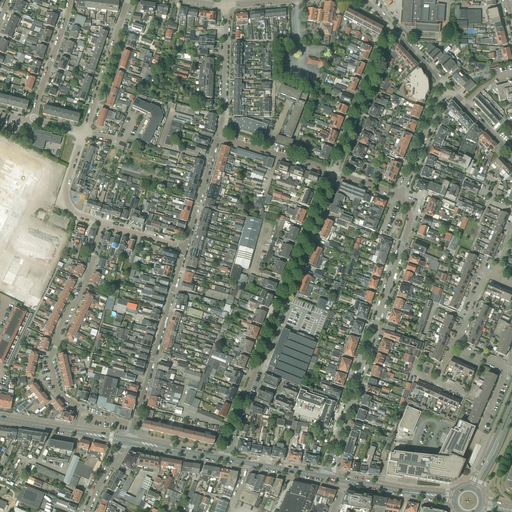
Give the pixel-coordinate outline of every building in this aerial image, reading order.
[(23,9),(22,9),(23,9),(25,10),(28,4),(18,0),(15,6),(23,9)] [(84,8),(85,4),(85,0),(79,0),(79,2),(77,2),(76,9),(84,10),(84,8)] [(411,24),(411,23),(415,23),(414,31),(439,33),(440,24),(436,24),(436,21),(443,22),(445,5),(434,5),(434,4),(435,4),(434,0),(402,0),(401,23),(411,24)] [(147,13),(148,3),(147,3),(147,4),(145,4),(145,3),(141,2),(139,11),(144,12),(143,13),(147,13)] [(305,20),(316,22),(320,23),(333,25),(333,24),(334,24),(332,32),(336,33),(341,17),(337,16),(334,15),(335,7),(336,4),(324,2),(323,11),(307,8),(305,20)] [(152,4),(148,3),(147,13),(150,14),(150,13),(154,13),(155,4),(154,4),(154,5),(152,5),(152,4)] [(23,9),(15,6),(13,12),(20,15),(21,12),(22,12),(23,9),(22,9),(23,9)] [(187,9),(180,8),(178,16),(183,17),(182,21),(181,21),(181,25),(185,25),(186,22),(185,21),(186,17),(185,17),(187,9)] [(497,8),(485,11),(487,22),(500,19),(500,18),(497,8)] [(356,14),(347,10),(343,18),(352,22),(356,14)] [(458,19),(480,20),(480,11),(458,11),(458,19)] [(47,19),(48,19),(56,22),(57,19),(57,18),(57,16),(48,13),(47,15),(48,16),(47,19)] [(204,18),(203,21),(207,21),(210,22),(210,24),(214,24),(214,22),(215,17),(215,13),(211,13),(209,13),(208,17),(207,17),(207,18),(204,18)] [(361,27),(365,19),(356,14),(352,22),(361,27)] [(85,20),(86,19),(77,15),(74,24),(81,27),(83,27),(84,24),(85,20)] [(9,22),(18,26),(21,20),(11,16),(9,22)] [(56,22),(48,19),(47,19),(46,22),(45,21),(44,24),(53,28),(54,26),(55,26),(56,23),(56,22)] [(365,19),(361,27),(369,32),(374,23),(365,19)] [(480,25),(480,20),(458,19),(455,19),(456,29),(466,29),(466,25),(467,25),(472,25),(480,25)] [(15,28),(17,29),(18,26),(9,22),(6,29),(14,32),(15,28)] [(297,34),(296,42),(297,42),(296,45),(293,44),(287,63),(289,64),(289,65),(288,65),(284,73),(308,82),(311,74),(309,73),(310,72),(311,72),(319,54),(318,53),(319,51),(321,51),(325,36),(322,35),(320,35),(317,34),(320,23),(316,22),(313,35),(297,34)] [(383,28),(374,23),(369,32),(378,36),(383,28)] [(81,35),(82,32),(79,31),(80,28),(73,26),(71,32),(81,35)] [(3,35),(11,38),(14,32),(6,29),(3,35)] [(38,34),(42,36),(49,38),(51,32),(44,30),(41,29),(40,29),(38,34)] [(94,35),(99,36),(105,38),(107,33),(99,30),(98,34),(95,32),(94,35)] [(76,40),(78,41),(79,41),(79,40),(80,37),(78,36),(79,35),(80,35),(81,35),(71,32),(69,37),(76,40)] [(38,34),(37,34),(35,38),(39,39),(39,41),(40,41),(47,44),(49,38),(42,36),(38,34)] [(128,41),(135,43),(137,38),(129,35),(128,41)] [(140,41),(150,45),(152,40),(146,38),(142,36),(140,41)] [(504,37),(495,39),(489,39),(484,39),(485,45),(489,45),(497,45),(500,46),(507,44),(505,37),(504,37)] [(2,39),(0,43),(0,45),(6,48),(9,42),(2,39)] [(97,42),(95,41),(91,40),(90,43),(94,44),(95,44),(94,47),(95,48),(102,50),(103,44),(97,42)] [(77,45),(74,44),(67,41),(65,47),(75,51),(77,45)] [(135,43),(128,41),(126,46),(133,49),(135,43)] [(199,47),(198,55),(206,56),(207,49),(213,50),(213,45),(200,43),(200,46),(199,47)] [(356,46),(355,49),(369,54),(371,48),(370,48),(371,46),(362,43),(360,48),(356,46)] [(433,44),(431,43),(426,47),(428,49),(425,52),(429,57),(436,50),(435,50),(431,46),(433,44)] [(37,51),(44,53),(46,48),(39,45),(38,48),(31,45),(30,49),(36,51),(37,51)] [(395,57),(394,57),(402,49),(400,47),(401,47),(399,45),(398,45),(396,47),(397,49),(394,51),(390,55),(389,57),(391,59),(390,62),(393,63),(394,60),(393,58),(395,57)] [(71,52),(74,53),(75,51),(65,47),(63,53),(70,55),(71,52)] [(369,54),(355,49),(349,47),(348,49),(353,51),(354,51),(361,54),(359,57),(361,58),(366,60),(367,60),(368,57),(369,54)] [(403,51),(402,49),(394,57),(395,57),(393,58),(394,60),(394,59),(395,60),(398,57),(400,58),(406,53),(405,52),(406,52),(404,50),(403,51)] [(438,57),(440,59),(446,53),(444,51),(441,54),(437,49),(435,50),(436,50),(429,57),(433,61),(438,57)] [(496,55),(497,57),(509,54),(509,52),(510,52),(509,49),(508,50),(508,49),(501,51),(501,53),(496,55)] [(134,54),(124,50),(122,56),(134,60),(135,58),(133,57),(134,54)] [(44,53),(37,51),(34,57),(42,59),(44,53)] [(100,55),(93,53),(91,53),(88,51),(87,54),(92,56),(91,59),(98,61),(100,55)] [(447,52),(446,53),(440,59),(442,61),(439,64),(443,68),(451,61),(454,58),(450,54),(449,54),(447,52)] [(407,53),(407,54),(406,53),(400,59),(402,61),(395,67),(397,69),(398,68),(410,57),(408,56),(409,55),(407,53)] [(508,62),(507,60),(511,59),(510,59),(511,58),(511,56),(510,56),(509,54),(497,57),(497,60),(503,58),(504,63),(508,62)] [(153,58),(145,55),(143,60),(142,63),(143,63),(146,64),(149,65),(153,58)] [(134,60),(122,56),(120,62),(130,65),(131,61),(134,62),(134,60)] [(4,59),(0,57),(0,63),(5,65),(6,63),(12,65),(14,60),(13,60),(6,57),(5,60),(4,59)] [(411,58),(410,57),(398,68),(400,69),(406,65),(408,67),(414,62),(413,60),(411,58)] [(74,68),(76,69),(79,61),(72,58),(71,61),(76,62),(74,68)] [(84,63),(89,65),(96,67),(98,61),(91,59),(89,58),(88,61),(85,60),(84,63)] [(454,58),(451,61),(443,68),(447,73),(452,68),(454,70),(460,64),(454,58)] [(31,67),(38,69),(40,63),(34,61),(32,64),(29,63),(28,66),(31,67)] [(358,62),(356,65),(354,64),(355,63),(349,61),(347,64),(348,65),(362,70),(365,65),(358,62)] [(416,63),(414,61),(414,62),(408,67),(409,68),(404,73),(406,75),(417,65),(416,64),(416,63)] [(79,65),(86,67),(85,70),(94,73),(96,67),(89,65),(84,63),(81,62),(79,65)] [(120,62),(118,68),(131,72),(131,70),(129,69),(130,65),(120,62)] [(71,73),(66,71),(68,66),(66,65),(60,63),(58,69),(64,71),(64,73),(70,75),(71,73)] [(348,65),(347,67),(354,70),(353,74),(360,77),(362,70),(348,65)] [(409,90),(410,90),(410,93),(408,98),(422,104),(423,104),(424,101),(425,100),(425,99),(425,97),(426,96),(428,96),(428,93),(428,90),(428,87),(428,86),(428,83),(428,81),(427,78),(426,75),(424,76),(423,75),(423,73),(422,72),(421,70),(419,66),(407,77),(409,82),(409,85),(408,85),(405,85),(405,90),(409,90)] [(31,67),(29,73),(36,75),(38,69),(31,67)] [(463,72),(459,68),(451,75),(453,77),(452,78),(457,83),(463,77),(461,74),(463,72)] [(127,75),(117,71),(115,77),(127,81),(129,82),(130,80),(125,78),(127,75)] [(54,79),(60,81),(63,82),(64,79),(61,78),(62,75),(56,73),(54,79)] [(90,84),(92,79),(85,76),(84,79),(81,78),(82,77),(76,75),(74,79),(78,80),(90,84)] [(27,80),(22,78),(21,80),(33,85),(35,79),(29,77),(27,80)] [(342,81),(350,84),(356,86),(358,80),(351,77),(350,81),(343,78),(342,81)] [(461,88),(462,87),(464,89),(472,82),(468,77),(466,79),(463,77),(457,83),(461,88)] [(24,88),(31,90),(33,85),(21,80),(20,82),(26,84),(24,88)] [(82,88),(88,90),(90,84),(78,80),(77,83),(82,85),(82,88)] [(298,102),(297,104),(295,104),(283,134),(291,137),(305,103),(307,96),(301,94),(281,86),(282,83),(275,81),(275,96),(277,97),(278,94),(298,102)] [(341,83),(348,86),(346,89),(354,92),(356,86),(350,84),(342,81),(341,83)] [(485,90),(487,92),(497,83),(495,81),(485,90)] [(505,99),(507,99),(507,100),(511,98),(511,82),(510,83),(510,84),(509,85),(509,84),(497,87),(496,86),(492,90),(497,95),(498,95),(500,102),(505,100),(505,99)] [(120,85),(113,83),(111,89),(124,93),(124,91),(121,90),(122,89),(119,88),(120,85)] [(0,103),(26,110),(28,102),(24,101),(26,93),(22,92),(20,100),(13,98),(15,90),(10,89),(9,97),(1,96),(3,87),(0,86),(0,103)] [(345,91),(334,87),(332,92),(339,95),(341,96),(339,100),(349,104),(352,97),(340,92),(341,90),(344,91),(345,91)] [(48,94),(57,97),(59,93),(67,96),(68,92),(58,89),(57,91),(51,88),(48,94)] [(124,93),(111,89),(109,94),(116,96),(119,97),(120,94),(123,95),(124,93)] [(78,99),(84,102),(86,96),(74,92),(73,94),(79,96),(78,99)] [(116,96),(109,94),(107,100),(122,105),(125,105),(126,103),(118,101),(119,97),(116,96)] [(373,102),(386,107),(388,101),(389,98),(388,97),(387,97),(381,95),(380,94),(378,98),(376,97),(375,100),(374,99),(373,102)] [(477,100),(474,102),(475,104),(478,108),(485,100),(479,94),(474,98),(477,100)] [(390,102),(398,106),(401,99),(393,95),(390,102)] [(42,114),(74,122),(78,123),(80,115),(76,114),(78,106),(74,105),(72,111),(74,111),(73,113),(64,111),(66,103),(62,102),(60,110),(52,108),(54,100),(50,99),(49,105),(50,106),(50,107),(48,106),(48,107),(44,106),(42,114)] [(107,100),(106,106),(112,108),(113,105),(121,107),(122,105),(107,100)] [(132,108),(136,110),(140,102),(136,100),(132,108)] [(485,100),(478,108),(482,112),(490,105),(485,100)] [(445,116),(450,112),(450,111),(455,106),(455,105),(455,104),(454,104),(453,103),(452,101),(452,102),(451,101),(450,102),(448,103),(449,104),(448,104),(449,105),(447,106),(448,107),(446,108),(448,110),(443,114),(445,116)] [(140,102),(136,110),(141,112),(145,104),(140,102)] [(151,105),(146,115),(147,113),(150,115),(159,109),(156,108),(157,106),(151,103),(151,105)] [(150,106),(145,104),(141,112),(146,115),(151,105),(150,105),(150,106)] [(347,108),(339,104),(336,111),(344,115),(347,108)] [(373,105),(371,110),(378,113),(382,115),(384,110),(373,105)] [(406,106),(406,108),(420,114),(421,112),(422,111),(422,110),(422,109),(422,108),(414,105),(413,108),(411,108),(409,108),(410,107),(406,106)] [(494,110),(490,105),(482,112),(486,117),(494,110)] [(455,106),(450,111),(450,112),(454,116),(460,110),(458,108),(456,106),(455,106)] [(405,110),(408,111),(411,113),(409,116),(418,119),(419,119),(419,117),(419,116),(420,114),(406,108),(405,110)] [(108,111),(101,109),(99,114),(115,119),(115,117),(109,115),(107,114),(108,111)] [(162,118),(159,109),(150,115),(152,118),(162,118)] [(379,119),(379,117),(377,116),(378,113),(371,110),(369,115),(379,119)] [(454,116),(452,117),(456,122),(458,120),(458,121),(464,115),(463,114),(462,112),(461,112),(460,110),(454,116)] [(498,114),(494,110),(486,117),(491,121),(498,114)] [(192,117),(178,113),(176,118),(185,120),(191,122),(192,117)] [(216,118),(216,115),(208,113),(208,116),(206,116),(206,119),(207,119),(207,121),(216,123),(216,118)] [(330,120),(333,121),(341,124),(343,119),(337,116),(332,114),(331,114),(330,116),(330,115),(329,116),(331,116),(330,120)] [(505,121),(504,121),(498,114),(491,121),(495,126),(498,123),(500,125),(505,121)] [(465,116),(464,115),(458,121),(463,125),(469,120),(467,118),(467,117),(466,116),(465,116)] [(450,122),(449,121),(447,119),(443,117),(441,124),(446,126),(446,127),(448,125),(449,124),(448,124),(450,122)] [(162,118),(152,118),(150,122),(148,121),(158,126),(162,118)] [(376,125),(377,122),(367,118),(365,124),(373,127),(375,128),(376,125)] [(233,127),(238,129),(263,137),(267,126),(268,126),(269,122),(263,120),(261,124),(246,119),(233,119),(233,123),(234,123),(233,127)] [(101,131),(106,133),(108,128),(105,127),(106,126),(103,125),(104,122),(97,120),(95,126),(102,128),(101,131)] [(470,122),(469,120),(463,125),(461,127),(466,131),(473,124),(473,123),(471,122),(470,122)] [(148,121),(146,126),(155,130),(157,125),(158,126),(148,121)] [(341,124),(333,121),(332,124),(330,123),(329,126),(338,130),(341,124)] [(402,126),(406,127),(405,129),(413,132),(414,130),(414,128),(399,121),(398,124),(402,125),(402,126)] [(363,129),(373,133),(375,128),(373,127),(365,124),(363,129)] [(463,140),(458,152),(470,160),(471,159),(477,143),(478,139),(481,133),(474,125),(468,131),(465,137),(463,140)] [(155,130),(146,126),(144,131),(152,135),(155,130)] [(167,136),(174,138),(175,138),(178,129),(170,126),(170,127),(170,126),(167,136)] [(437,132),(437,133),(444,136),(447,130),(440,127),(438,130),(437,132)] [(43,150),(45,141),(60,145),(61,137),(44,133),(45,132),(33,129),(28,146),(43,150)] [(321,130),(320,133),(335,139),(337,134),(331,131),(330,134),(328,133),(321,130)] [(144,131),(142,135),(150,139),(152,135),(144,131)] [(187,138),(187,140),(191,142),(193,135),(180,131),(179,136),(187,138)] [(398,135),(396,134),(395,136),(398,137),(401,139),(401,138),(409,142),(410,139),(411,137),(411,136),(400,131),(398,135)] [(482,131),(481,133),(478,139),(477,143),(478,145),(480,143),(487,136),(482,131)] [(369,137),(371,138),(372,136),(362,132),(360,137),(368,140),(369,137)] [(335,139),(320,133),(319,137),(325,139),(325,138),(328,139),(326,142),(333,145),(335,139)] [(435,138),(442,141),(444,136),(437,133),(436,135),(435,137),(435,138)] [(142,135),(139,140),(148,144),(150,139),(142,135)] [(174,138),(167,136),(166,136),(164,144),(171,147),(174,138)] [(290,149),(293,141),(277,136),(274,144),(290,149)] [(395,142),(398,143),(398,144),(407,147),(409,144),(408,144),(409,142),(401,138),(401,139),(398,137),(395,136),(394,138),(397,139),(395,142)] [(487,136),(480,143),(478,145),(481,148),(480,149),(490,140),(487,136)] [(209,140),(197,137),(195,143),(207,146),(208,143),(209,144),(209,141),(208,141),(209,140)] [(369,144),(367,143),(368,140),(360,137),(358,142),(368,146),(369,144)] [(433,143),(433,144),(440,146),(444,148),(446,142),(442,141),(435,138),(434,140),(434,141),(433,142),(433,143)] [(483,152),(486,150),(493,143),(490,140),(480,149),(483,152)] [(488,151),(485,154),(487,155),(488,153),(496,146),(493,143),(486,150),(488,151)] [(295,144),(292,151),(297,153),(300,145),(295,144)] [(431,155),(467,169),(470,160),(458,152),(457,155),(432,144),(428,154),(431,155)] [(322,149),(321,151),(329,154),(331,148),(323,145),(322,149)] [(357,145),(355,150),(365,154),(367,149),(357,145)] [(388,145),(388,147),(390,148),(393,149),(396,150),(396,151),(404,154),(405,151),(406,152),(407,149),(406,149),(406,148),(397,145),(396,148),(393,147),(391,146),(388,145)] [(87,152),(93,154),(95,155),(97,149),(89,146),(87,152)] [(187,147),(186,151),(198,155),(199,153),(204,155),(206,149),(196,146),(195,149),(187,147)] [(219,153),(228,155),(229,152),(234,154),(236,150),(222,146),(219,153)] [(47,168),(47,165),(26,157),(23,157),(22,154),(5,147),(5,166),(3,166),(2,170),(2,167),(1,163),(0,163),(0,176),(26,188),(27,188),(28,191),(35,191),(33,190),(36,189),(39,182),(38,177),(39,173),(36,172),(45,172),(47,168)] [(388,147),(387,150),(391,152),(390,155),(394,157),(394,156),(402,159),(403,159),(404,156),(403,156),(404,154),(396,151),(396,150),(393,149),(390,148),(388,147)] [(236,148),(236,150),(234,154),(263,163),(262,167),(271,170),(274,160),(236,148)] [(315,149),(314,151),(318,153),(320,154),(318,157),(326,161),(329,154),(321,151),(319,151),(315,149)] [(353,155),(363,159),(365,154),(355,150),(353,155)] [(93,161),(94,161),(95,158),(92,157),(93,154),(87,152),(85,158),(93,161)] [(233,157),(228,155),(219,153),(218,157),(231,161),(232,159),(233,157)] [(427,157),(426,160),(438,165),(440,166),(446,168),(447,165),(442,162),(441,163),(439,162),(435,161),(436,159),(429,156),(428,158),(427,157)] [(83,163),(91,166),(92,166),(93,161),(85,158),(83,163)] [(193,164),(202,166),(204,161),(192,158),(191,161),(194,161),(193,164)] [(492,164),(496,168),(503,162),(499,158),(492,164)] [(363,163),(351,159),(348,164),(360,169),(361,166),(362,166),(363,163)] [(469,174),(471,168),(474,161),(471,159),(470,160),(467,169),(465,172),(469,174)] [(426,163),(425,165),(433,168),(433,166),(437,167),(437,168),(439,168),(445,171),(451,173),(452,170),(450,169),(446,168),(440,166),(438,165),(426,160),(425,163),(426,163)] [(274,171),(279,172),(279,171),(282,172),(285,163),(280,162),(277,161),(274,171)] [(390,161),(389,163),(388,163),(387,163),(386,166),(387,166),(388,166),(398,170),(400,165),(390,161)] [(224,169),(229,170),(232,171),(233,169),(229,168),(225,167),(224,167),(225,164),(217,162),(215,166),(224,169)] [(506,165),(503,162),(496,168),(500,172),(502,170),(508,164),(508,163),(506,165)] [(87,171),(89,172),(91,166),(83,163),(81,169),(87,171)] [(287,173),(289,174),(292,166),(290,165),(285,163),(282,172),(287,173)] [(502,170),(505,173),(511,167),(508,164),(502,170)] [(292,175),(297,177),(299,168),(294,167),(292,166),(289,174),(292,175)] [(388,166),(386,172),(396,176),(398,170),(388,166)] [(191,173),(200,176),(201,171),(185,167),(184,169),(191,171),(191,173)] [(381,170),(375,167),(371,178),(374,179),(377,170),(380,172),(381,170)] [(440,176),(438,175),(431,172),(432,170),(424,167),(423,169),(422,171),(434,176),(433,177),(439,179),(440,176)] [(303,181),(304,179),(304,178),(307,171),(304,171),(304,170),(299,168),(297,177),(302,178),(303,179),(303,181)] [(253,169),(251,173),(255,174),(263,177),(264,174),(265,173),(257,170),(255,169),(253,169)] [(225,174),(222,173),(214,171),(213,175),(221,178),(227,179),(228,177),(225,176),(225,174)] [(304,178),(304,179),(303,181),(304,181),(305,179),(306,180),(311,182),(314,173),(309,172),(307,171),(304,178)] [(394,181),(396,176),(386,172),(384,177),(391,180),(389,183),(392,184),(393,181),(394,181)] [(314,173),(311,182),(316,183),(316,185),(318,186),(321,178),(318,177),(319,175),(314,173)] [(485,176),(481,174),(478,173),(476,179),(483,181),(485,176)] [(227,179),(221,178),(213,175),(212,180),(220,182),(224,183),(226,184),(227,179)] [(279,180),(277,179),(275,184),(294,190),(295,185),(294,185),(293,184),(291,184),(279,180)] [(224,183),(220,182),(212,180),(210,184),(223,188),(224,183)] [(461,188),(466,190),(470,180),(468,180),(467,182),(464,181),(461,188)] [(84,183),(77,181),(75,186),(77,187),(76,191),(78,191),(77,193),(85,195),(86,193),(88,194),(89,191),(83,189),(85,183),(84,183)] [(441,202),(443,199),(444,197),(449,183),(443,181),(441,187),(437,185),(429,182),(426,181),(425,182),(421,181),(420,182),(418,181),(417,184),(415,187),(416,187),(418,188),(418,189),(422,191),(423,190),(426,191),(427,190),(429,191),(428,191),(432,192),(439,195),(438,196),(437,199),(441,201),(441,202)] [(338,191),(354,198),(359,200),(361,201),(364,194),(365,191),(341,183),(338,191)] [(451,187),(450,190),(457,193),(459,187),(456,186),(455,186),(450,184),(449,186),(451,187)] [(477,186),(474,185),(471,192),(476,194),(480,185),(478,184),(477,186)] [(208,191),(217,193),(219,188),(210,185),(208,191)] [(95,190),(97,190),(98,187),(96,186),(95,190),(94,189),(92,195),(91,198),(90,198),(89,201),(87,201),(85,208),(90,209),(92,202),(94,196),(94,194),(95,190)] [(186,191),(185,193),(194,196),(195,191),(184,187),(183,190),(186,191)] [(444,197),(446,198),(448,195),(450,195),(452,196),(454,197),(455,198),(457,193),(450,190),(449,192),(447,191),(444,197)] [(100,212),(105,192),(102,191),(100,197),(99,197),(98,200),(100,201),(99,205),(97,204),(95,211),(100,212)] [(206,197),(215,200),(219,201),(220,198),(216,197),(217,193),(208,191),(206,197)] [(306,191),(304,195),(303,197),(310,200),(313,194),(306,191)] [(345,201),(344,200),(345,197),(337,194),(334,200),(341,202),(344,203),(345,201)] [(371,197),(364,194),(361,201),(369,204),(370,204),(371,203),(370,202),(371,197)] [(310,200),(303,197),(303,200),(301,203),(308,206),(310,200)] [(105,206),(103,205),(100,213),(105,214),(109,199),(109,198),(107,198),(106,201),(107,201),(105,206)] [(373,198),(371,203),(383,208),(386,202),(373,198)] [(458,206),(457,208),(460,209),(463,200),(458,198),(455,205),(458,206)] [(205,203),(218,207),(220,207),(222,207),(222,205),(218,204),(219,202),(206,199),(205,203)] [(429,202),(428,204),(437,207),(440,208),(442,203),(438,202),(430,199),(429,200),(428,201),(429,202)] [(334,200),(332,206),(341,210),(342,207),(340,206),(341,202),(334,200)] [(463,200),(460,209),(462,210),(463,208),(466,209),(468,202),(463,200)] [(114,204),(112,208),(110,215),(115,217),(119,203),(116,202),(116,205),(114,204)] [(123,204),(119,202),(119,203),(115,217),(119,218),(123,204)] [(178,209),(181,210),(189,213),(191,208),(179,204),(172,202),(171,205),(179,207),(178,209)] [(427,208),(426,209),(435,212),(438,213),(443,215),(444,215),(445,213),(440,211),(439,211),(440,209),(436,207),(437,207),(428,204),(428,205),(427,206),(426,207),(427,208)] [(473,212),(475,213),(478,206),(473,204),(470,213),(472,214),(473,212)] [(350,224),(352,218),(350,217),(351,214),(341,210),(332,206),(329,212),(336,215),(337,213),(340,214),(338,219),(347,223),(350,224)] [(369,207),(368,210),(381,215),(383,209),(374,206),(372,208),(369,207)] [(484,209),(478,206),(475,213),(478,214),(477,217),(480,218),(484,209)] [(288,208),(287,211),(288,211),(289,212),(293,214),(296,215),(303,218),(306,212),(299,209),(296,207),(294,211),(288,208)] [(460,209),(457,208),(455,207),(453,213),(459,216),(462,210),(460,209)] [(128,216),(130,210),(127,209),(128,209),(124,208),(120,218),(126,220),(128,216)] [(202,214),(217,218),(218,213),(203,209),(202,214)] [(434,215),(439,216),(439,217),(443,218),(444,215),(443,215),(426,209),(426,211),(425,211),(424,213),(425,214),(433,217),(434,215)] [(381,215),(368,210),(367,212),(370,213),(369,216),(379,220),(381,215)] [(133,213),(130,221),(133,222),(133,223),(136,224),(136,223),(137,223),(139,213),(140,213),(133,211),(133,213)] [(287,211),(286,214),(288,214),(292,216),(291,220),(294,221),(301,224),(303,218),(296,215),(293,214),(289,212),(288,211),(287,211)] [(499,211),(497,216),(506,219),(508,215),(499,211)] [(176,216),(175,219),(186,222),(188,217),(173,213),(171,212),(170,215),(176,216)] [(139,213),(137,223),(138,223),(137,224),(140,225),(140,224),(143,225),(145,217),(145,216),(142,215),(143,214),(139,213)] [(495,221),(504,224),(506,219),(497,216),(495,221)] [(164,217),(163,220),(171,223),(171,222),(173,223),(172,226),(176,227),(177,227),(184,229),(185,223),(164,217)] [(239,224),(242,225),(244,219),(236,217),(234,222),(239,224)] [(247,217),(244,227),(259,231),(262,220),(247,217)] [(365,219),(364,221),(376,226),(378,221),(367,217),(366,219),(365,219)] [(439,225),(441,221),(433,219),(432,220),(428,219),(423,218),(423,220),(422,220),(421,222),(422,223),(421,223),(430,226),(433,227),(434,224),(435,224),(436,223),(439,225)] [(337,219),(335,224),(345,227),(347,223),(338,219),(337,219)] [(146,220),(145,225),(158,229),(159,227),(166,230),(166,231),(182,236),(183,231),(146,220)] [(284,221),(279,220),(278,223),(276,228),(281,230),(284,221)] [(323,228),(329,231),(334,233),(336,228),(332,227),(334,223),(326,220),(323,228)] [(376,226),(364,221),(363,224),(366,225),(365,228),(364,229),(369,231),(369,230),(374,232),(376,226)] [(495,221),(493,225),(502,229),(504,224),(495,221)] [(493,225),(491,230),(502,235),(500,234),(502,229),(493,225)] [(288,229),(290,230),(289,230),(288,233),(296,236),(299,230),(289,226),(288,229)] [(427,233),(435,236),(438,237),(439,233),(429,230),(429,228),(421,226),(420,226),(419,228),(420,229),(419,230),(427,233)] [(197,231),(206,234),(211,235),(212,233),(207,231),(207,229),(198,227),(197,231)] [(244,227),(242,236),(256,240),(259,231),(244,227)] [(274,232),(273,237),(278,239),(280,234),(281,230),(276,228),(274,232)] [(327,242),(330,234),(333,235),(334,233),(329,231),(323,228),(320,237),(321,237),(321,239),(325,241),(327,242)] [(370,231),(369,231),(364,229),(361,228),(361,229),(360,231),(359,233),(368,236),(370,231)] [(88,238),(90,238),(90,237),(94,238),(96,231),(95,231),(96,230),(93,229),(93,230),(90,229),(88,238)] [(430,238),(434,239),(435,236),(427,233),(419,230),(419,232),(418,232),(417,234),(418,235),(426,238),(427,236),(430,237),(430,238)] [(500,240),(502,235),(491,230),(494,232),(492,236),(500,240)] [(112,244),(114,238),(110,237),(111,235),(106,233),(102,245),(105,246),(106,244),(106,242),(108,243),(112,244)] [(285,235),(284,238),(294,242),(296,236),(288,233),(287,236),(285,235)] [(452,235),(446,233),(443,240),(449,242),(452,235)] [(207,239),(205,238),(195,235),(194,240),(206,243),(209,244),(210,242),(207,241),(207,239)] [(377,244),(379,245),(389,248),(390,246),(389,246),(391,243),(389,242),(390,239),(380,235),(379,238),(379,239),(377,244)] [(114,250),(115,245),(117,245),(120,237),(115,236),(114,238),(112,244),(111,249),(108,256),(112,257),(114,250)] [(242,236),(239,246),(254,250),(256,240),(242,236)] [(454,236),(449,248),(454,251),(459,239),(454,236)] [(492,236),(490,241),(498,244),(500,240),(492,236)] [(124,246),(125,247),(127,239),(122,237),(120,245),(117,256),(121,257),(124,246)] [(135,242),(130,240),(125,255),(128,256),(129,253),(131,253),(133,249),(135,242)] [(424,255),(424,254),(428,246),(416,241),(412,250),(424,255)] [(496,249),(498,244),(490,241),(488,246),(496,249)] [(279,249),(281,250),(282,250),(289,253),(292,247),(282,243),(280,249),(279,249)] [(193,244),(192,249),(204,252),(206,253),(206,250),(204,249),(205,248),(193,244)] [(389,248),(379,245),(377,250),(387,254),(387,253),(389,248)] [(229,279),(237,282),(237,281),(241,267),(248,270),(254,250),(239,246),(233,265),(229,279)] [(270,246),(267,254),(272,256),(274,253),(271,252),(273,248),(275,249),(276,248),(273,247),(270,246)] [(315,248),(312,256),(318,259),(323,261),(324,258),(322,257),(323,255),(321,254),(323,250),(317,248),(315,248)] [(169,251),(164,250),(163,252),(161,252),(154,250),(153,253),(175,260),(177,254),(176,253),(169,251)] [(281,250),(280,253),(279,253),(278,256),(287,259),(289,253),(282,250),(281,250)] [(492,259),(494,253),(486,250),(484,255),(492,259)] [(374,256),(375,256),(385,260),(387,253),(387,254),(379,251),(379,252),(376,251),(375,253),(374,256)] [(476,259),(477,256),(469,252),(466,258),(478,264),(479,262),(476,261),(476,259)] [(189,257),(198,260),(204,262),(204,260),(204,259),(199,258),(200,256),(190,253),(189,257)] [(272,256),(267,254),(265,257),(263,256),(261,262),(267,264),(269,259),(271,260),(272,256)] [(424,257),(428,259),(437,263),(438,260),(426,254),(424,257)] [(161,260),(160,263),(173,267),(175,263),(174,263),(175,261),(156,255),(156,258),(161,260)] [(357,261),(358,258),(354,256),(350,255),(348,262),(353,264),(354,260),(357,261)] [(312,256),(309,264),(311,265),(310,266),(319,270),(322,262),(323,261),(318,259),(312,256)] [(385,260),(375,256),(373,262),(383,265),(384,262),(385,262),(385,260)] [(425,263),(424,263),(425,262),(423,262),(419,261),(420,259),(411,256),(411,257),(410,257),(410,258),(409,258),(408,261),(409,261),(409,262),(429,269),(437,271),(439,264),(437,263),(428,259),(427,259),(426,263),(425,263)] [(100,258),(97,266),(103,268),(106,260),(100,258)] [(466,258),(464,263),(472,267),(473,265),(474,264),(477,265),(478,264),(466,258)] [(275,263),(276,264),(275,267),(283,270),(285,264),(276,260),(275,263)] [(348,262),(346,268),(351,270),(352,267),(355,268),(356,265),(353,264),(348,262)] [(86,267),(78,264),(77,267),(73,265),(70,264),(67,263),(66,264),(69,266),(83,273),(86,267)] [(472,269),(472,267),(464,263),(462,268),(474,273),(475,271),(472,270),(472,269)] [(406,269),(406,270),(417,273),(418,273),(418,271),(418,270),(419,268),(408,264),(407,266),(406,267),(406,269)] [(171,274),(172,269),(159,265),(159,267),(155,266),(154,269),(171,274)] [(368,268),(369,269),(381,273),(382,270),(381,270),(382,268),(372,265),(371,267),(368,266),(368,268)] [(74,271),(73,275),(80,279),(83,273),(69,266),(68,268),(74,271)] [(195,273),(206,276),(207,273),(186,267),(185,272),(194,275),(195,273)] [(273,270),(274,271),(273,273),(280,276),(283,270),(275,267),(273,270)] [(460,273),(462,274),(471,277),(468,276),(469,274),(470,273),(473,275),(474,273),(462,268),(460,273)] [(170,276),(171,274),(154,269),(153,271),(157,273),(157,275),(170,278),(171,276),(170,276)] [(368,271),(372,273),(371,275),(379,278),(380,275),(381,273),(369,269),(368,271)] [(102,275),(94,272),(92,277),(105,284),(106,282),(100,279),(102,275)] [(193,277),(204,281),(205,278),(202,277),(194,275),(185,272),(183,277),(192,279),(193,277)] [(414,280),(415,280),(421,283),(422,279),(412,276),(413,274),(405,272),(404,273),(404,274),(404,275),(404,277),(414,280)] [(462,274),(460,278),(469,282),(471,277),(462,274)] [(60,280),(73,286),(76,280),(69,276),(67,280),(64,279),(63,279),(61,278),(55,275),(54,277),(60,280)] [(140,275),(138,280),(140,280),(154,284),(155,280),(150,279),(150,278),(140,275)] [(304,275),(301,283),(308,286),(312,288),(316,289),(317,287),(313,286),(308,284),(309,282),(313,283),(314,279),(304,275)] [(359,279),(369,282),(376,285),(377,284),(378,283),(377,283),(378,280),(370,278),(370,280),(360,276),(359,277),(359,276),(356,275),(354,278),(356,278),(359,279)] [(92,277),(89,283),(96,287),(98,283),(101,285),(102,285),(104,286),(105,284),(92,277)] [(182,281),(192,284),(195,285),(196,283),(192,282),(193,282),(191,282),(192,279),(183,277),(182,281)] [(412,283),(420,286),(421,283),(415,280),(414,280),(411,279),(404,277),(403,279),(403,278),(402,281),(412,285),(412,283)] [(159,284),(167,286),(169,280),(161,278),(158,278),(156,283),(159,284)] [(376,285),(369,282),(359,279),(356,278),(356,280),(358,281),(364,283),(363,287),(367,288),(367,287),(375,290),(375,288),(376,287),(377,286),(376,285)] [(460,278),(458,283),(467,286),(469,282),(460,278)] [(63,288),(71,292),(73,286),(60,280),(59,282),(61,283),(65,285),(63,288)] [(262,286),(263,287),(264,287),(264,288),(273,291),(273,289),(274,290),(276,286),(275,285),(275,284),(267,281),(266,281),(265,281),(264,281),(263,283),(262,284),(262,286)] [(195,293),(196,286),(182,282),(180,289),(195,293)] [(301,283),(298,292),(300,292),(299,294),(308,298),(311,290),(312,288),(308,286),(301,283)] [(406,293),(411,294),(413,287),(401,283),(401,284),(400,286),(400,287),(399,289),(407,292),(406,293)] [(465,291),(467,286),(458,283),(456,288),(465,291)] [(494,285),(489,283),(486,292),(491,294),(494,285)] [(155,291),(155,292),(157,292),(157,293),(158,293),(158,292),(165,294),(167,288),(155,284),(154,287),(155,287),(154,288),(153,287),(152,287),(145,285),(143,290),(151,292),(151,293),(154,293),(155,291)] [(491,294),(496,296),(499,287),(494,285),(491,294)] [(504,289),(499,287),(496,296),(500,298),(504,289)] [(68,298),(71,292),(63,288),(62,292),(58,290),(55,289),(54,291),(57,292),(61,294),(68,298)] [(500,298),(505,300),(508,291),(504,289),(500,298)] [(163,302),(165,296),(154,293),(151,293),(151,292),(143,290),(142,290),(141,294),(149,296),(149,295),(152,296),(151,298),(163,302)] [(362,291),(362,292),(355,290),(354,293),(372,298),(373,296),(374,294),(373,294),(366,291),(366,292),(362,291)] [(58,299),(66,302),(68,298),(61,294),(57,292),(54,291),(53,293),(56,294),(60,296),(58,299)] [(262,291),(260,298),(262,299),(270,302),(273,296),(266,293),(262,291)] [(415,296),(410,294),(399,291),(398,293),(397,294),(397,295),(397,296),(397,297),(406,300),(407,297),(411,298),(412,299),(414,299),(415,296)] [(96,301),(97,301),(93,299),(95,295),(87,292),(84,298),(98,305),(99,303),(96,301)] [(461,300),(463,296),(455,292),(453,297),(461,300)] [(372,298),(354,293),(354,295),(364,298),(363,301),(370,303),(371,303),(372,301),(371,300),(372,298)] [(232,307),(232,306),(234,297),(228,295),(225,305),(223,310),(230,312),(230,311),(231,306),(232,307)] [(109,296),(109,297),(106,308),(111,309),(111,307),(112,308),(115,298),(112,297),(109,296)] [(46,300),(63,309),(66,302),(58,299),(57,303),(53,301),(50,300),(45,297),(44,299),(46,300)] [(142,297),(141,300),(148,302),(149,302),(148,305),(153,306),(161,309),(163,303),(149,299),(142,297)] [(258,297),(257,301),(260,302),(259,305),(260,305),(268,308),(270,302),(262,299),(260,298),(258,297)] [(453,297),(451,302),(459,305),(461,300),(453,297)] [(98,305),(84,298),(82,303),(89,307),(93,309),(95,306),(97,307),(98,305)] [(137,306),(138,304),(128,301),(119,298),(115,310),(125,312),(135,315),(136,311),(137,306)] [(319,298),(316,306),(324,309),(326,302),(319,298)] [(395,301),(394,303),(404,307),(411,309),(410,309),(411,306),(405,304),(406,302),(396,299),(396,301),(395,301)] [(53,311),(60,314),(63,309),(46,300),(45,302),(51,305),(55,307),(53,311)] [(355,300),(352,309),(356,311),(357,311),(367,314),(368,311),(367,311),(368,308),(365,307),(367,304),(355,300)] [(432,302),(431,302),(426,300),(424,307),(430,309),(432,302)] [(457,310),(459,305),(451,302),(448,307),(457,310)] [(93,316),(94,314),(91,312),(88,310),(89,307),(82,303),(79,309),(93,316)] [(393,308),(403,312),(404,309),(410,311),(411,309),(404,307),(394,303),(393,306),(394,306),(393,308)] [(188,312),(187,315),(201,319),(203,312),(189,308),(187,307),(176,305),(174,310),(182,311),(183,309),(185,309),(184,311),(188,312)] [(257,316),(263,319),(266,313),(257,309),(258,307),(253,305),(252,305),(251,308),(256,310),(255,312),(257,313),(255,316),(257,316)] [(484,305),(481,310),(490,314),(492,309),(484,305)] [(15,307),(13,312),(24,317),(26,312),(15,307)] [(93,316),(79,309),(76,315),(84,318),(86,315),(92,318),(93,316)] [(436,313),(443,318),(445,315),(438,309),(436,313)] [(45,311),(44,313),(58,320),(60,314),(53,311),(51,314),(48,312),(45,311)] [(150,319),(157,321),(159,316),(142,311),(141,314),(149,316),(150,317),(150,319)] [(357,311),(355,317),(364,320),(365,318),(366,318),(367,314),(357,311)] [(391,313),(390,316),(399,319),(400,316),(402,317),(403,314),(393,311),(392,313),(391,313)] [(22,322),(24,317),(13,312),(11,317),(22,322)] [(48,322),(55,325),(58,320),(44,313),(43,315),(49,318),(48,322)] [(172,317),(186,321),(186,318),(183,317),(183,318),(182,318),(183,315),(181,315),(173,313),(172,317)] [(84,318),(76,315),(74,320),(88,327),(89,325),(86,323),(82,321),(84,318)] [(263,319),(257,316),(255,316),(254,315),(252,320),(248,318),(246,322),(251,324),(252,321),(261,325),(263,319)] [(454,320),(455,318),(446,315),(444,319),(456,324),(457,323),(454,322),(454,320)] [(486,323),(488,318),(480,315),(478,319),(486,323)] [(348,326),(352,327),(362,330),(363,326),(362,326),(363,324),(353,321),(353,318),(352,318),(346,316),(345,316),(344,319),(350,321),(348,326)] [(389,322),(399,326),(400,323),(398,322),(399,319),(390,316),(389,320),(390,320),(389,322)] [(11,317),(8,321),(19,326),(22,322),(11,317)] [(33,321),(52,331),(55,325),(48,322),(46,325),(43,323),(40,322),(34,319),(33,321)] [(147,327),(155,329),(157,324),(140,319),(140,320),(141,321),(140,322),(144,323),(144,324),(147,325),(147,327)] [(420,319),(418,326),(424,328),(426,321),(420,319)] [(444,319),(442,324),(450,328),(451,326),(452,325),(455,326),(456,324),(444,319)] [(484,328),(486,323),(478,319),(476,324),(484,328)] [(511,333),(511,331),(511,323),(510,328),(509,328),(510,326),(506,324),(506,322),(500,319),(494,333),(500,336),(502,332),(505,334),(497,353),(505,356),(511,340),(511,333)] [(88,327),(74,320),(71,326),(79,329),(80,326),(84,328),(84,327),(87,329),(88,327)] [(248,327),(247,330),(257,334),(259,329),(250,325),(251,324),(246,322),(242,320),(241,325),(248,327)] [(6,326),(17,331),(19,326),(8,321),(6,326)] [(42,333),(49,337),(52,331),(33,321),(32,323),(38,326),(41,327),(40,327),(44,329),(42,333)] [(169,326),(182,330),(184,330),(185,330),(185,329),(180,327),(180,324),(171,322),(169,326)] [(392,333),(403,337),(404,333),(400,332),(400,331),(396,330),(397,327),(388,324),(387,324),(386,326),(387,327),(386,329),(393,331),(392,333)] [(449,330),(450,328),(442,324),(440,329),(452,334),(453,332),(450,331),(449,330)] [(482,332),(484,328),(476,324),(474,329),(482,332)] [(6,326),(4,330),(15,336),(17,331),(6,326)] [(79,329),(71,326),(69,331),(76,334),(80,336),(83,338),(85,339),(86,337),(81,334),(77,333),(79,329)] [(137,330),(146,332),(146,334),(153,336),(155,331),(142,327),(138,326),(137,330)] [(180,334),(182,330),(169,326),(168,330),(181,334),(180,334)] [(415,333),(421,335),(424,328),(418,326),(415,333)] [(362,330),(352,327),(350,332),(359,335),(360,333),(361,333),(362,330)] [(27,328),(26,331),(24,336),(26,337),(28,332),(31,333),(32,331),(30,330),(27,328)] [(283,379),(300,386),(300,385),(315,347),(317,348),(320,341),(318,340),(317,343),(316,342),(315,341),(283,329),(268,366),(265,374),(283,379)] [(438,334),(440,335),(441,334),(446,337),(447,337),(447,335),(448,335),(451,336),(452,334),(440,329),(438,334)] [(474,329),(472,333),(480,337),(482,332),(474,329)] [(15,336),(4,330),(2,335),(13,340),(15,336)] [(167,335),(180,338),(181,336),(181,334),(168,330),(167,335)] [(243,332),(243,333),(242,335),(246,336),(255,340),(257,334),(247,330),(246,333),(243,332)] [(82,340),(83,338),(80,336),(76,334),(69,331),(66,338),(73,341),(75,337),(79,338),(82,340)] [(419,342),(403,337),(392,333),(385,331),(383,337),(398,342),(398,343),(401,344),(415,348),(415,349),(420,351),(421,352),(423,347),(424,344),(419,342)] [(478,342),(480,337),(472,333),(470,338),(478,342)] [(440,335),(439,339),(447,343),(449,338),(447,337),(446,337),(441,334),(440,335)] [(0,339),(11,345),(13,340),(2,335),(0,339)] [(345,340),(345,341),(357,345),(358,342),(357,341),(358,339),(348,336),(347,338),(346,337),(346,338),(345,338),(345,340)] [(29,338),(28,340),(31,340),(30,342),(33,343),(48,346),(50,340),(40,338),(39,341),(41,341),(41,342),(37,341),(34,340),(34,342),(33,342),(34,339),(29,338)] [(476,347),(478,342),(470,338),(467,343),(476,347)] [(0,339),(0,345),(9,349),(11,345),(0,339)] [(142,345),(150,347),(151,342),(140,339),(140,340),(137,339),(136,343),(142,344),(142,345)] [(181,346),(178,345),(173,344),(174,341),(166,339),(164,343),(172,346),(180,348),(181,346)] [(439,339),(436,344),(445,347),(447,343),(439,339)] [(245,343),(244,346),(252,349),(254,344),(245,340),(245,343)] [(381,342),(380,346),(390,349),(392,350),(394,344),(382,340),(382,343),(381,342)] [(357,345),(345,341),(343,342),(343,343),(344,345),(345,345),(344,348),(354,352),(355,348),(355,349),(357,345)] [(36,346),(40,347),(39,350),(47,352),(48,346),(33,343),(33,345),(36,346)] [(163,348),(171,350),(174,351),(175,349),(179,350),(178,350),(183,352),(184,349),(180,348),(172,346),(164,343),(163,348)] [(148,354),(149,348),(136,344),(135,347),(141,348),(140,351),(148,354)] [(443,352),(445,347),(436,344),(434,349),(443,352)] [(0,345),(0,350),(6,354),(9,349),(0,345)] [(235,347),(233,350),(239,353),(240,351),(249,354),(252,349),(244,346),(240,345),(239,349),(235,347)] [(379,351),(388,354),(390,349),(380,346),(379,349),(379,351)] [(138,359),(138,358),(146,360),(147,355),(121,347),(120,351),(128,353),(128,352),(135,354),(134,357),(138,359)] [(174,353),(174,351),(171,350),(163,348),(162,352),(182,358),(183,356),(177,354),(174,353)] [(354,352),(344,348),(342,354),(352,357),(352,355),(353,355),(354,352)] [(417,358),(420,351),(415,349),(413,349),(411,356),(414,357),(417,358)] [(434,349),(433,353),(441,357),(443,352),(434,349)] [(22,356),(25,356),(37,359),(39,352),(31,351),(30,355),(25,354),(23,353),(22,356)] [(231,358),(215,352),(212,351),(209,359),(214,361),(228,366),(230,362),(231,358)] [(67,356),(66,353),(58,354),(59,361),(67,359),(74,357),(74,355),(71,356),(67,356)] [(170,358),(173,359),(174,357),(162,353),(160,359),(167,361),(168,359),(170,359),(170,358)] [(439,362),(441,357),(433,353),(430,358),(439,362)] [(246,364),(248,358),(240,355),(239,356),(238,356),(235,354),(233,359),(246,364)] [(388,360),(389,358),(377,354),(376,358),(388,362),(390,363),(391,361),(388,360)] [(405,362),(409,363),(412,364),(414,357),(411,356),(408,355),(405,362)] [(25,356),(25,359),(29,360),(28,363),(36,365),(37,359),(25,356)] [(111,361),(112,361),(123,364),(124,359),(113,356),(111,361)] [(74,357),(67,359),(59,361),(61,366),(68,365),(68,361),(72,360),(75,360),(74,357)] [(246,364),(233,359),(231,358),(230,362),(236,364),(235,366),(244,369),(246,364)] [(338,360),(338,361),(337,363),(349,367),(350,364),(350,363),(350,361),(342,358),(342,359),(340,358),(340,360),(339,360),(338,360)] [(236,372),(234,375),(225,371),(226,369),(232,371),(233,368),(228,366),(214,361),(209,359),(206,366),(206,367),(211,369),(212,369),(227,375),(233,377),(239,380),(242,374),(236,372)] [(447,367),(452,370),(456,361),(451,359),(447,367)] [(133,363),(133,365),(143,368),(145,363),(137,360),(136,363),(133,363)] [(176,367),(185,369),(194,372),(195,369),(197,364),(183,360),(182,363),(178,361),(176,367)] [(452,370),(457,372),(461,363),(456,361),(452,370)] [(169,370),(170,367),(169,366),(159,363),(157,369),(167,372),(167,373),(174,375),(176,372),(169,370)] [(336,367),(337,367),(337,369),(347,373),(347,371),(348,371),(349,367),(337,363),(336,366),(336,367)] [(457,372),(461,374),(465,365),(461,363),(457,372)] [(461,374),(466,376),(470,368),(465,365),(461,374)] [(142,376),(143,370),(130,366),(129,370),(132,371),(131,373),(132,373),(132,374),(142,376)] [(206,367),(206,366),(204,366),(203,369),(204,370),(203,375),(208,377),(210,374),(212,369),(211,369),(206,367)] [(391,374),(384,372),(385,370),(381,368),(380,368),(374,366),(373,367),(373,366),(372,368),(373,369),(372,371),(390,377),(391,374)] [(22,368),(22,371),(26,372),(25,376),(33,378),(34,371),(22,368)] [(471,378),(475,370),(470,368),(466,376),(471,378)] [(77,372),(77,370),(77,369),(62,373),(63,379),(71,377),(70,373),(77,372)] [(123,373),(116,371),(108,369),(106,375),(116,378),(116,377),(134,382),(135,376),(123,373)] [(201,374),(199,374),(194,372),(185,369),(182,377),(185,378),(199,382),(201,374)] [(390,377),(372,371),(371,373),(370,375),(371,375),(370,376),(378,378),(379,376),(391,381),(392,378),(390,377)] [(257,389),(252,400),(255,400),(255,401),(269,406),(270,403),(271,400),(272,398),(273,398),(274,396),(273,395),(275,390),(276,388),(277,385),(276,384),(276,383),(273,382),(275,378),(265,374),(263,373),(259,383),(257,389)] [(336,374),(334,374),(333,378),(344,382),(345,380),(344,380),(346,376),(337,373),(336,374)] [(474,399),(476,400),(476,399),(477,399),(467,423),(475,427),(486,403),(487,402),(486,401),(485,400),(484,400),(483,400),(484,397),(486,398),(486,397),(488,398),(497,377),(488,373),(480,392),(479,391),(480,390),(478,390),(479,387),(472,384),(466,398),(473,401),(474,399)] [(173,382),(165,380),(166,378),(164,377),(155,375),(154,379),(162,382),(167,383),(172,385),(173,382)] [(208,377),(207,376),(203,375),(200,382),(205,384),(207,379),(208,377)] [(230,379),(229,382),(237,386),(239,380),(233,377),(227,375),(226,377),(230,379)] [(118,389),(115,388),(111,387),(113,379),(104,376),(96,405),(98,405),(98,408),(100,409),(119,416),(125,418),(128,419),(129,418),(132,411),(134,401),(137,394),(118,388),(118,389)] [(5,387),(0,384),(0,386),(6,389),(10,380),(9,378),(5,387)] [(199,382),(185,378),(184,383),(198,387),(200,382),(199,382)] [(332,381),(333,382),(332,384),(342,387),(342,385),(343,385),(344,382),(333,378),(332,381)] [(367,384),(377,387),(379,381),(369,378),(368,381),(367,384)] [(152,387),(164,391),(165,391),(166,388),(161,386),(162,382),(154,379),(152,387)] [(416,384),(413,383),(411,389),(413,390),(413,392),(418,394),(419,391),(423,383),(418,380),(416,384)] [(27,386),(30,389),(24,394),(25,394),(26,396),(38,386),(33,381),(27,386)] [(80,381),(77,382),(65,385),(66,391),(76,388),(76,385),(80,383),(80,381)] [(167,391),(174,393),(181,395),(183,387),(172,385),(167,383),(166,388),(165,391),(167,391)] [(422,396),(424,393),(427,385),(423,383),(419,391),(418,394),(422,396)] [(129,387),(127,387),(126,390),(136,393),(138,387),(130,384),(129,387)] [(289,387),(289,389),(286,394),(291,396),(295,386),(293,385),(292,388),(289,387)] [(424,393),(428,395),(432,387),(427,385),(424,393)] [(38,386),(26,396),(27,397),(33,393),(35,396),(42,391),(38,386)] [(389,393),(381,391),(367,386),(366,388),(365,390),(365,391),(378,396),(379,393),(388,396),(389,393)] [(228,391),(220,388),(219,390),(233,396),(236,390),(229,387),(228,391)] [(428,395),(433,397),(437,389),(432,387),(428,395)] [(86,402),(88,394),(89,390),(83,388),(80,400),(81,401),(82,401),(83,401),(86,402)] [(324,393),(311,389),(310,391),(310,392),(338,401),(338,402),(339,398),(338,398),(338,397),(338,398),(338,397),(339,397),(340,395),(339,394),(340,392),(329,388),(328,389),(328,390),(325,389),(324,393)] [(189,389),(188,389),(183,404),(189,406),(191,406),(196,392),(190,390),(189,389)] [(436,401),(437,401),(441,391),(437,389),(433,397),(438,399),(436,401)] [(231,402),(233,396),(219,390),(218,393),(224,395),(226,396),(225,399),(231,402)] [(302,402),(303,402),(308,404),(309,404),(314,406),(315,406),(320,408),(321,408),(321,406),(322,407),(323,407),(323,404),(322,404),(322,403),(324,403),(325,400),(306,393),(306,392),(300,390),(296,400),(297,400),(302,402)] [(38,399),(32,403),(34,405),(39,400),(45,395),(42,391),(35,396),(38,399)] [(437,401),(441,404),(445,395),(441,393),(442,391),(441,391),(437,401)] [(13,394),(7,393),(5,408),(10,409),(13,394)] [(41,403),(43,406),(44,406),(50,401),(45,395),(39,400),(34,405),(35,407),(41,403)] [(363,398),(362,400),(376,405),(382,407),(383,404),(371,400),(371,398),(364,395),(363,396),(363,395),(362,398),(363,398)] [(441,404),(446,406),(450,397),(445,395),(441,404)] [(446,406),(451,408),(454,399),(450,397),(446,406)] [(48,410),(49,412),(61,403),(57,398),(51,403),(54,406),(50,408),(50,409),(48,410)] [(200,401),(194,398),(191,406),(197,409),(200,401)] [(285,400),(281,398),(276,409),(278,409),(279,407),(282,408),(285,400)] [(459,401),(454,399),(451,408),(456,410),(459,401)] [(147,406),(157,409),(158,406),(155,406),(156,403),(156,402),(149,400),(147,406)] [(337,403),(327,400),(326,400),(322,412),(321,415),(320,420),(318,419),(316,424),(328,428),(329,426),(331,427),(332,421),(331,421),(331,419),(330,418),(331,415),(332,412),(334,412),(334,410),(336,411),(338,405),(336,405),(337,403)] [(376,405),(362,400),(361,402),(360,404),(360,405),(370,408),(371,406),(375,407),(376,407),(376,405)] [(291,411),(294,404),(289,402),(285,412),(287,413),(288,410),(291,411)] [(34,405),(32,403),(25,409),(26,411),(34,405)] [(61,403),(49,412),(51,414),(56,410),(59,412),(65,407),(61,403)] [(229,405),(223,403),(222,407),(217,404),(216,407),(221,409),(227,411),(229,405)] [(252,414),(256,414),(263,416),(264,413),(265,413),(267,409),(263,407),(263,408),(253,404),(251,410),(254,411),(252,414)] [(403,428),(412,432),(421,412),(407,406),(398,426),(399,426),(398,429),(402,431),(403,428)] [(39,411),(35,415),(37,417),(38,417),(41,414),(40,413),(46,408),(45,407),(39,411)] [(227,411),(221,409),(216,407),(215,409),(219,411),(218,415),(225,417),(227,411)] [(58,420),(62,421),(63,421),(66,410),(64,409),(55,417),(54,419),(54,420),(58,421),(58,420)] [(221,418),(197,409),(196,413),(219,422),(221,418)] [(70,411),(66,410),(63,421),(66,422),(66,421),(70,422),(70,421),(73,421),(75,415),(74,415),(75,415),(72,414),(73,412),(70,412),(70,411)] [(145,429),(149,430),(151,422),(153,412),(146,410),(142,428),(145,429)] [(357,415),(365,417),(372,419),(372,417),(366,414),(367,412),(359,410),(358,410),(357,412),(358,412),(357,415)] [(277,418),(275,426),(279,427),(283,428),(284,425),(285,419),(284,419),(277,418)] [(293,421),(292,427),(291,433),(299,435),(301,423),(294,421),(293,421)] [(372,427),(363,424),(355,421),(354,424),(354,423),(353,426),(353,427),(352,430),(357,432),(357,431),(360,432),(361,427),(366,428),(369,429),(372,429),(372,427)] [(459,421),(455,429),(454,428),(453,431),(450,430),(439,452),(438,452),(437,454),(438,455),(437,457),(393,452),(393,454),(389,454),(388,462),(385,476),(402,479),(402,477),(450,485),(451,481),(455,482),(464,461),(461,460),(474,428),(459,421)] [(161,424),(151,422),(149,430),(159,433),(161,424)] [(159,433),(170,435),(172,427),(161,424),(159,433)] [(7,437),(8,428),(0,427),(0,438),(1,438),(1,436),(7,437)] [(170,435),(181,438),(183,429),(172,427),(170,435)] [(192,440),(194,432),(183,429),(181,438),(192,440)] [(355,443),(357,435),(359,436),(360,433),(358,432),(357,433),(351,431),(343,453),(350,456),(353,456),(357,443),(355,443)] [(192,440),(203,443),(204,434),(194,432),(192,440)] [(47,437),(48,435),(45,434),(41,433),(39,442),(38,446),(43,447),(47,437)] [(237,444),(236,447),(236,450),(237,450),(238,451),(242,452),(244,440),(244,438),(246,434),(243,433),(242,438),(240,438),(239,441),(238,441),(238,444),(237,444)] [(215,437),(204,434),(203,443),(213,445),(215,437)] [(248,441),(244,440),(242,452),(248,453),(250,440),(248,439),(248,441)] [(87,451),(89,445),(90,443),(85,441),(82,452),(81,454),(84,455),(85,451),(87,451)] [(82,462),(79,461),(69,485),(75,488),(80,477),(88,480),(90,476),(93,470),(98,460),(102,446),(92,443),(89,455),(88,454),(86,459),(84,463),(82,462)] [(273,457),(274,458),(275,457),(278,458),(280,444),(277,443),(277,447),(273,447),(271,457),(272,457),(273,457)] [(263,447),(262,455),(269,457),(270,449),(268,448),(269,444),(266,444),(265,448),(263,447)] [(283,459),(284,459),(286,449),(282,448),(283,444),(280,444),(278,458),(281,458),(281,459),(283,459)] [(366,473),(368,474),(370,464),(371,461),(376,445),(373,444),(372,446),(371,445),(366,459),(362,458),(361,462),(359,473),(365,474),(366,473)] [(293,448),(290,447),(288,460),(294,461),(296,450),(293,449),(293,448)] [(313,450),(312,452),(312,455),(310,464),(317,465),(317,461),(318,461),(318,458),(319,453),(316,452),(316,451),(313,450)] [(306,451),(304,463),(310,464),(312,455),(312,452),(306,451)] [(140,456),(140,454),(128,452),(121,465),(120,468),(123,469),(124,467),(128,469),(125,474),(129,476),(140,456)] [(376,460),(377,456),(379,456),(380,454),(377,453),(376,455),(374,455),(373,459),(373,461),(371,461),(370,464),(368,474),(369,474),(369,475),(372,475),(372,474),(373,475),(376,460)] [(104,457),(104,456),(99,455),(98,460),(93,470),(90,476),(94,478),(104,457)] [(130,502),(132,503),(138,506),(146,490),(140,488),(135,498),(126,494),(139,469),(154,472),(160,468),(161,458),(141,455),(136,466),(134,466),(117,496),(120,498),(125,500),(130,502)] [(73,456),(65,477),(63,483),(69,485),(79,461),(80,458),(73,456)] [(350,462),(350,461),(343,459),(343,458),(342,457),(340,469),(349,471),(350,462)] [(33,470),(63,483),(65,477),(35,464),(33,470)] [(200,465),(193,464),(191,473),(198,475),(200,465)] [(209,467),(203,466),(200,475),(199,479),(201,479),(200,480),(203,481),(209,467)] [(210,477),(214,468),(209,467),(203,481),(206,482),(207,479),(209,480),(210,477)] [(214,468),(210,477),(218,478),(220,469),(214,468)] [(222,479),(221,482),(220,485),(223,486),(224,482),(225,479),(227,480),(229,470),(224,469),(222,479)] [(227,480),(221,495),(230,498),(236,481),(238,472),(236,472),(235,472),(235,473),(234,473),(234,472),(234,471),(229,470),(227,480)] [(117,471),(114,477),(119,480),(123,474),(117,471)] [(254,506),(257,499),(261,489),(266,477),(265,476),(264,475),(263,475),(260,474),(259,474),(258,475),(256,475),(256,476),(248,474),(244,484),(245,484),(240,495),(254,501),(252,505),(254,506)] [(172,478),(168,476),(162,489),(166,491),(172,478)] [(116,486),(119,480),(114,477),(110,483),(116,486)] [(266,477),(261,489),(262,489),(261,492),(264,493),(264,492),(264,491),(270,478),(266,477)] [(264,491),(264,492),(265,492),(267,492),(270,486),(271,486),(275,479),(270,478),(264,491)] [(280,491),(283,480),(275,479),(269,496),(277,499),(277,497),(280,491)] [(40,488),(42,483),(35,480),(33,485),(40,488)] [(300,511),(302,509),(304,505),(310,486),(292,482),(289,493),(286,493),(278,511),(275,511),(274,511),(300,511)] [(110,483),(107,489),(113,492),(116,486),(110,483)] [(310,486),(304,505),(302,509),(308,511),(313,496),(314,496),(317,487),(310,485),(310,486)] [(24,487),(22,490),(17,501),(38,510),(45,494),(24,486),(24,487)] [(319,487),(312,505),(315,506),(318,507),(319,506),(319,504),(320,504),(326,489),(319,487)] [(69,491),(68,493),(80,498),(82,492),(74,489),(72,493),(69,491)] [(158,496),(159,494),(149,489),(146,496),(156,500),(158,496)] [(327,501),(330,490),(326,489),(320,504),(319,504),(319,506),(318,507),(320,508),(323,509),(324,509),(327,501)] [(334,491),(330,490),(327,500),(329,500),(328,504),(330,505),(335,492),(334,491)] [(347,511),(348,507),(369,511),(370,507),(369,507),(372,497),(372,496),(371,496),(366,495),(365,495),(363,495),(363,494),(363,495),(357,494),(357,493),(357,494),(352,493),(352,492),(346,491),(340,505),(340,506),(341,506),(343,506),(341,511),(338,511),(338,510),(338,511),(337,511),(347,511)] [(80,498),(68,493),(66,493),(64,498),(78,504),(80,498)] [(113,498),(105,493),(101,500),(108,502),(111,504),(115,507),(116,504),(111,501),(113,498)] [(192,495),(191,499),(189,504),(194,506),(194,504),(198,495),(193,493),(192,495)] [(239,500),(252,505),(254,501),(240,495),(239,500)] [(209,500),(203,497),(200,503),(206,506),(209,500)] [(383,511),(384,510),(386,501),(386,499),(373,497),(371,507),(369,511),(383,511)] [(58,499),(56,503),(60,504),(67,507),(67,509),(74,511),(75,511),(76,509),(75,509),(76,507),(70,504),(68,503),(59,500),(58,499)] [(220,499),(214,511),(224,511),(228,503),(220,499)] [(393,500),(386,499),(386,501),(384,510),(383,511),(390,511),(391,511),(393,500)] [(110,506),(111,504),(108,502),(101,500),(99,505),(112,510),(113,507),(110,506)] [(398,511),(400,502),(393,500),(391,511),(392,511),(398,511)] [(409,511),(411,503),(407,503),(403,511),(409,511)] [(411,503),(409,511),(415,511),(418,505),(411,503)]
